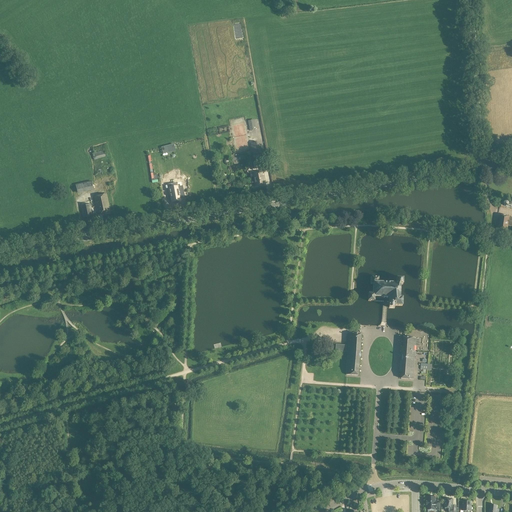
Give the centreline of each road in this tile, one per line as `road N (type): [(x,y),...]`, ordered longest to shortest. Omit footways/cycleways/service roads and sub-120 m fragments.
road 1 (unclassified): [(0,253),(482,167)]
road 2 (track): [(0,425),(287,343),(349,329),(372,336)]
road 3 (tertiary): [(482,167),(471,0)]
